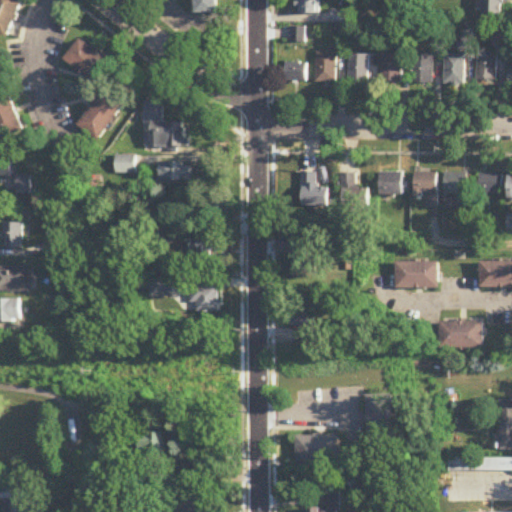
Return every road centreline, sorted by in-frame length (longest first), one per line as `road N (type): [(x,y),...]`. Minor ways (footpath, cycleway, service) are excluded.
road 1 (residential): [(262,511),(259,0)]
road 2 (residential): [(101,0),(259,123),(511,128)]
